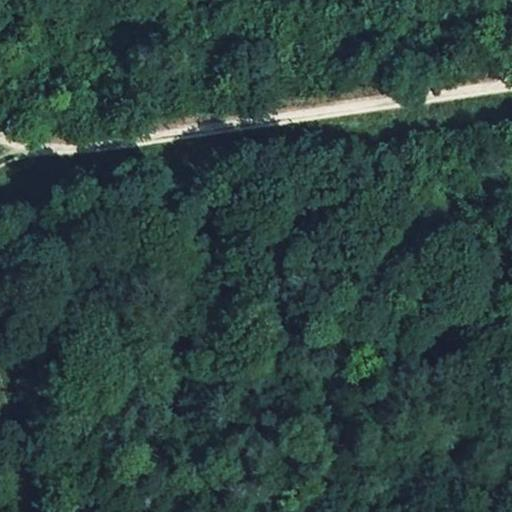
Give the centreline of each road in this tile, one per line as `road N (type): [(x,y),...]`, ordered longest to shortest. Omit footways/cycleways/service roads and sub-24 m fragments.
road 1 (track): [(511,107),(63,182),(18,170),(0,155)]
road 2 (track): [(33,511),(0,304)]
